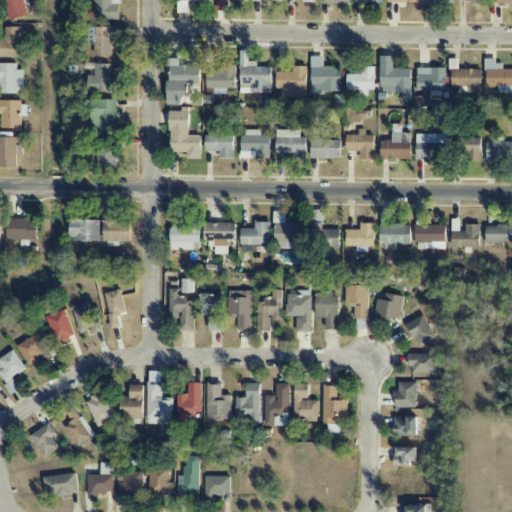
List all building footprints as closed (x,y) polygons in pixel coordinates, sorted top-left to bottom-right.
[(2,0),(7,22),(28,17),(23,0),(2,0)] [(119,19),(119,4),(112,4),(112,0),(90,0),(90,19),(119,19)] [(0,57),(21,58),(21,28),(6,27),(5,41),(0,40),(0,57)] [(95,57),(112,57),(112,39),(119,39),(119,27),(94,27),(93,38),(95,38),(95,57)] [(412,70),(393,69),(394,57),(381,56),(380,92),(403,93),(403,102),(411,102),(412,70)] [(323,57),(310,57),(311,93),(341,93),(341,68),(323,68),(323,57)] [(168,105),(185,106),(185,83),(200,84),(200,66),(179,66),(179,59),(167,59),(167,68),(169,68),(168,105)] [(451,92),(481,92),(481,69),(458,70),(458,60),(450,60),(451,92)] [(511,93),(511,69),(503,70),(503,61),(485,61),(485,87),(498,87),(498,93),(511,93)] [(24,71),(17,71),(17,64),(0,63),(0,93),(25,93),(24,71)] [(111,64),(96,65),(96,76),(89,76),(90,93),(119,93),(119,79),(112,79),(111,64)] [(235,66),(219,65),(219,73),(207,73),(207,89),(214,90),(214,94),(226,95),(226,88),(235,88),(235,66)] [(240,94),(271,93),(271,67),(240,68),(240,94)] [(306,67),(292,67),(292,73),(276,72),(276,97),(306,98),(306,67)] [(375,68),(361,68),(360,75),(347,74),(347,90),(358,90),(358,96),(368,96),(368,90),(375,90),(375,68)] [(445,92),(446,69),(418,68),(417,91),(445,92)] [(117,100),(92,100),(92,130),(117,130),(117,100)] [(0,101),(0,120),(2,120),(2,128),(22,129),(22,117),(27,117),(28,102),(0,101)] [(171,110),(170,152),(187,153),(187,159),(201,159),(202,136),(189,136),(189,110),(171,110)] [(234,159),(234,130),(206,130),(206,152),(220,152),(219,159),(234,159)] [(269,159),(270,137),(261,136),(261,130),(242,130),(242,159),(269,159)] [(299,130),(275,131),(276,154),(291,154),(291,160),(306,159),(306,138),(299,138),(299,130)] [(346,135),(346,151),(360,152),(360,160),(375,161),(375,136),(366,135),(366,130),(358,130),(358,136),(346,135)] [(411,134),(392,133),(392,141),(382,141),(381,159),(411,160),(411,134)] [(445,134),(416,135),(417,160),(446,159),(445,134)] [(17,138),(0,137),(0,167),(17,168),(17,155),(22,155),(23,146),(16,145),(17,138)] [(117,138),(99,138),(98,167),(117,167),(117,138)] [(481,139),(460,139),(460,154),(467,154),(467,161),(481,161),(481,139)] [(311,140),(310,158),(341,159),(341,141),(311,140)] [(511,159),(511,141),(486,143),(486,161),(511,159)] [(8,240),(38,241),(38,220),(8,219),(8,240)] [(100,220),(70,220),(70,241),(100,241),(100,220)] [(103,245),(119,245),(119,242),(131,242),(131,221),(104,221),(103,245)] [(200,222),(187,221),(187,227),(172,227),(171,248),(187,248),(187,250),(199,250),(200,222)] [(255,229),(241,229),(241,246),(254,246),(254,245),(269,246),(270,222),(255,222),(255,229)] [(236,223),(205,224),(205,242),(216,242),(216,255),(229,254),(228,241),(236,241),(236,223)] [(306,225),(276,224),(275,247),(305,248),(306,225)] [(346,231),(347,247),(375,247),(375,224),(360,224),(360,230),(346,231)] [(381,225),(380,248),(397,248),(397,245),(411,246),(412,226),(381,225)] [(446,225),(416,226),(416,250),(446,250),(446,225)] [(451,247),(479,248),(480,225),(466,225),(465,232),(452,231),(451,247)] [(511,243),(511,226),(485,226),(485,243),(511,243)] [(369,286),(346,286),(346,307),(355,307),(354,320),(368,320),(369,286)] [(195,331),(194,297),(180,297),(180,289),(170,289),(171,323),(180,323),(180,331),(195,331)] [(111,329),(120,327),(118,315),(125,314),(122,291),(106,293),(111,329)] [(229,291),(229,317),(238,317),(238,331),(252,332),(253,292),(229,291)] [(282,291),(273,291),(273,301),(257,301),(257,332),(271,332),(271,321),(282,321),(282,291)] [(312,331),(312,291),(297,291),(297,295),(287,295),(286,317),(297,317),(297,331),(312,331)] [(208,331),(223,332),(224,295),(200,294),(199,316),(209,316),(208,331)] [(326,330),(340,330),(339,294),(316,294),(316,318),(326,318),(326,330)] [(374,316),(402,319),(404,296),(386,295),(385,302),(375,301),(374,316)] [(98,311),(90,313),(88,304),(73,307),(79,333),(93,330),(93,333),(102,331),(98,311)] [(47,317),(58,345),(76,338),(65,310),(47,317)] [(417,346),(435,339),(425,316),(408,323),(417,346)] [(29,364),(50,350),(38,333),(17,347),(29,364)] [(0,376),(13,394),(20,390),(12,379),(27,369),(13,350),(0,359),(0,376)] [(410,355),(410,374),(435,373),(435,354),(410,355)] [(163,383),(148,382),(147,425),(157,425),(157,421),(173,421),(173,398),(163,398),(163,383)] [(397,408),(416,408),(416,382),(397,383),(397,408)] [(203,384),(189,384),(188,396),(178,395),(177,424),(186,424),(186,416),(202,417),(203,384)] [(207,385),(208,418),(232,417),(231,396),(222,396),(222,384),(207,385)] [(247,384),(247,399),(236,398),(236,417),(250,417),(250,424),(261,424),(262,384),(247,384)] [(266,396),(265,426),(290,427),(291,384),(277,384),(276,396),(266,396)] [(309,385),(295,384),(294,421),(319,422),(319,401),(309,400),(309,385)] [(144,386),(131,385),(130,398),(123,398),(123,422),(143,422),(144,386)] [(323,385),(324,425),(348,425),(348,400),(338,401),(338,385),(323,385)] [(106,393),(88,399),(96,427),(115,421),(106,393)] [(66,426),(77,446),(93,438),(76,406),(65,412),(72,423),(66,426)] [(417,417),(393,418),(394,436),(418,435),(417,417)] [(58,435),(50,423),(30,437),(45,458),(59,448),(53,438),(58,435)] [(395,465),(416,466),(416,448),(395,448),(395,465)] [(184,493),(199,493),(200,457),(185,456),(184,493)] [(113,495),(113,463),(101,463),(101,475),(89,475),(88,495),(113,495)] [(169,495),(169,470),(149,470),(150,495),(169,495)] [(117,495),(142,495),(142,473),(117,473),(117,495)] [(77,493),(77,475),(44,476),(45,494),(77,493)] [(231,477),(205,477),(205,496),(231,497),(231,477)]
